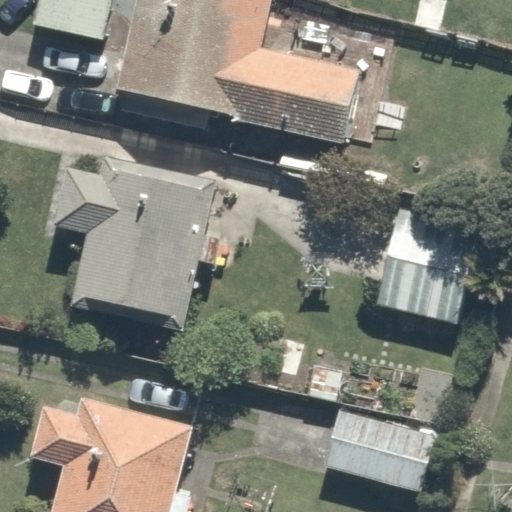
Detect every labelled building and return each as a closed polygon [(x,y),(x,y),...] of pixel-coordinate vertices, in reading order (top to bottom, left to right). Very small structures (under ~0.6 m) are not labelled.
[(270,0),(34,0),(30,24),(124,43),(115,89),(247,115),(342,134),(356,63),(261,44),(270,0)] [(68,144),(49,222),(78,229),(61,304),(181,332),(217,179),(68,144)] [(480,229),(391,212),(373,306),(462,323),(480,229)] [(160,511),(180,408),(74,388),(70,407),(40,401),(29,461),(52,465),(43,511),(160,511)] [(442,433),(335,409),(322,468),(430,491),(442,433)]
